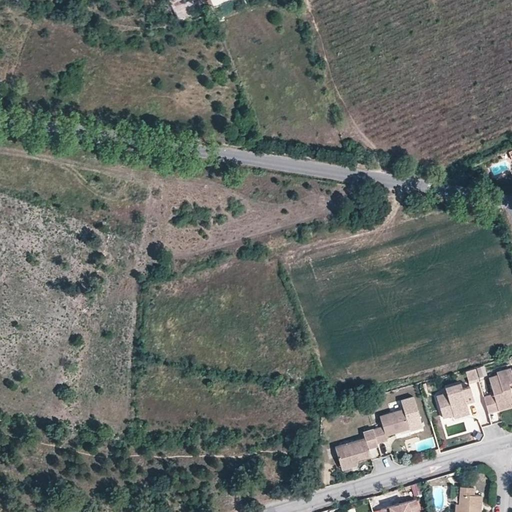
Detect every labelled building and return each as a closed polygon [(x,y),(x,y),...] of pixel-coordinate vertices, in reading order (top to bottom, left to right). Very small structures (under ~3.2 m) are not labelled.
[(476,366),(466,369),(469,379),(479,376),(476,366)] [(483,396),(487,412),(498,409),(496,403),(511,398),(511,382),(511,380),(511,379),(511,369),(511,367),(497,371),(498,374),(489,376),(494,393),(483,396)] [(444,384),(446,390),(461,386),(460,381),(444,384)] [(461,386),(446,390),(436,393),(441,413),(452,411),(468,407),(465,398),(473,396),(470,384),(461,386)] [(383,425),(374,428),(379,442),(389,439),(389,434),(409,428),(408,422),(420,419),(414,397),(402,400),(404,408),(381,415),(383,425)] [(511,398),(496,403),(498,409),(511,404),(511,398)] [(468,407),(452,411),(453,415),(469,411),(468,407)] [(420,419),(408,422),(409,428),(410,431),(423,427),(420,419)] [(371,445),(379,442),(374,428),(373,426),(363,430),(365,434),(334,444),(341,463),(358,458),(373,453),(371,445)] [(360,463),(358,458),(341,463),(342,468),(360,463)] [(413,494),(420,492),(417,483),(411,484),(413,494)] [(481,511),(483,495),(473,494),(473,486),(461,485),(459,504),(456,503),(455,511),(481,511)] [(381,511),(419,511),(415,498),(380,508),(381,511)]
